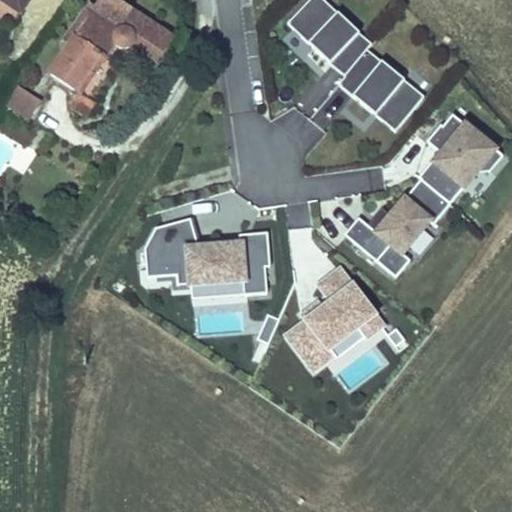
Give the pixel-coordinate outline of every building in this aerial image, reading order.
[(0,0),(0,9),(22,24),(37,0),(0,0)] [(156,75),(177,44),(113,0),(102,0),(95,11),(89,7),(60,49),(67,53),(45,85),(77,107),(103,70),(106,71),(114,59),(119,62),(124,62),(129,61),(132,59),(156,75)] [(372,50),(318,0),(312,0),(287,29),(310,51),(307,54),(330,76),(333,73),(344,83),(367,56),(372,50)] [(424,104),(367,56),(344,83),(338,90),(354,103),(352,106),(375,126),(378,123),(395,138),(424,104)] [(28,126),(42,106),(17,89),(3,109),(28,126)] [(496,159),(499,156),(455,119),(443,134),(439,131),(425,149),(438,160),(418,185),(421,187),(451,213),(477,182),(490,182),(504,165),(496,159)] [(411,269),(407,265),(451,213),(421,187),(376,239),(358,224),(343,241),(396,286),(411,269)] [(199,254),(190,225),(156,234),(146,255),(147,283),(177,281),(178,291),(216,288),(217,302),(267,299),(265,273),(270,272),(268,239),(225,242),(226,252),(199,254)] [(280,334),(310,378),(384,328),(342,266),(313,286),(325,303),(280,334)]
